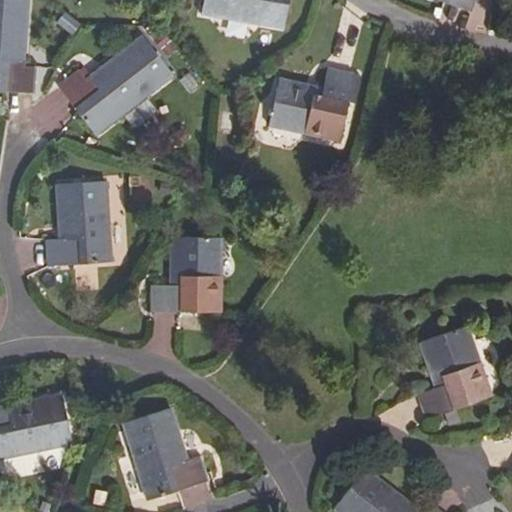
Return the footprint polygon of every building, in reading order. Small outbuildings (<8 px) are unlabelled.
[(27,0),(0,0),(0,93),(32,96),(34,69),(23,68),(23,63),(14,63),(14,48),(25,48),(27,0)] [(202,0),(199,15),(281,29),(286,0),(202,0)] [(434,0),(472,12),(476,0),(434,0)] [(79,74),(58,90),(94,136),(172,77),(141,38),(101,68),(107,77),(95,85),(89,78),(85,81),(79,74)] [(324,88),(280,78),(268,126),(338,142),(353,75),(328,69),(324,88)] [(111,265),(105,185),(57,187),(59,231),(67,231),(67,243),(48,243),(50,269),(111,265)] [(156,314),(219,315),(220,241),(173,240),(172,275),(179,275),(179,290),(156,289),(156,314)] [(489,398),(465,329),(420,345),(432,380),(440,377),(444,388),(419,396),(427,420),(489,398)] [(4,396),(0,396),(0,459),(70,445),(60,398),(20,406),(22,412),(8,415),(4,396)] [(169,410),(124,425),(148,502),(206,484),(198,457),(179,463),(176,454),(182,452),(169,410)] [(405,504),(364,472),(335,511),(435,511),(430,508),(426,511),(404,511),(401,510),(405,504)]
